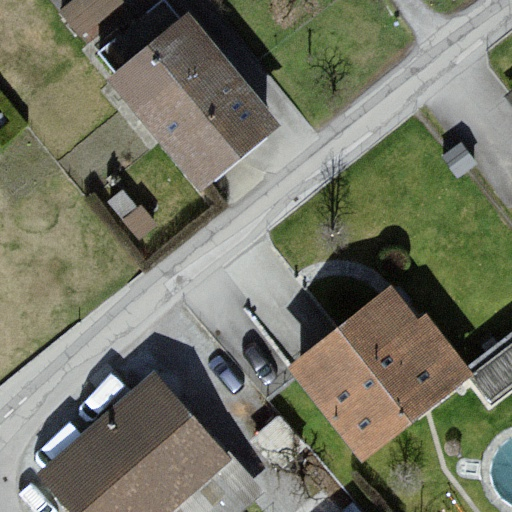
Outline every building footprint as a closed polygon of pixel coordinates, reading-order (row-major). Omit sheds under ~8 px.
[(165,10),(92,70),(188,186),(261,126),(165,10)] [(511,79),(505,85),(495,92),(511,113),(511,79)] [(511,185),(497,197),(511,216),(511,185)] [(367,287),(274,363),(353,460),(446,384),(367,287)] [(511,324),(460,367),(486,399),(511,377),(511,324)] [(138,368),(25,465),(66,511),(153,511),(216,458),(138,368)]
